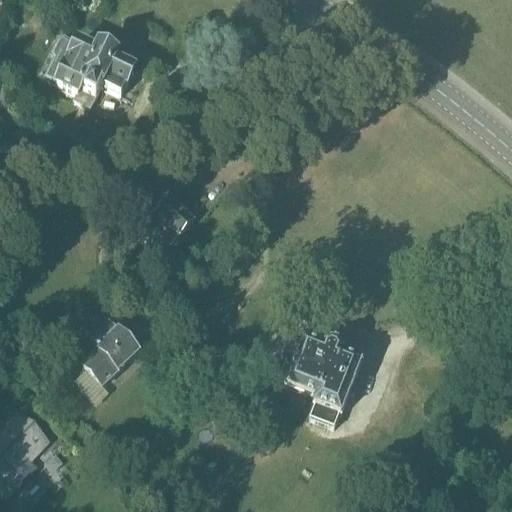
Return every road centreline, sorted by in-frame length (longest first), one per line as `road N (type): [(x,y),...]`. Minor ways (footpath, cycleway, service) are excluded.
road 1 (unclassified): [(277,283),(156,326),(110,289),(102,206)]
road 2 (unclassified): [(277,283),(313,323),(376,341),(511,278)]
road 3 (tertiary): [(511,156),(385,54),(301,0)]
road 4 (unclassified): [(277,283),(242,149)]
